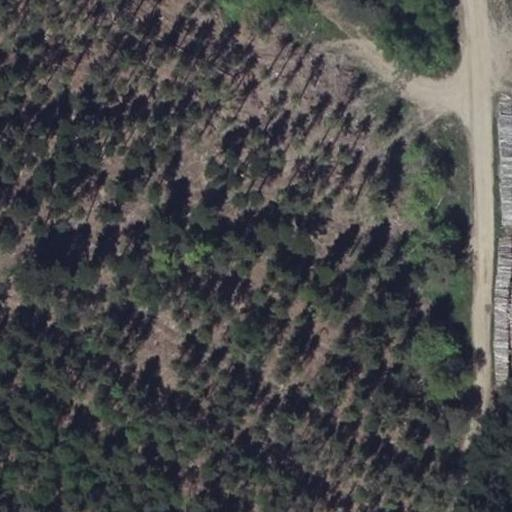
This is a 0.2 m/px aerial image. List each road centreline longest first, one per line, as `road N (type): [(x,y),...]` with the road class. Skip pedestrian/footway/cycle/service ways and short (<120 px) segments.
road 1 (track): [(439,511),(480,386),(473,54),(464,0)]
road 2 (track): [(332,0),(475,135)]
